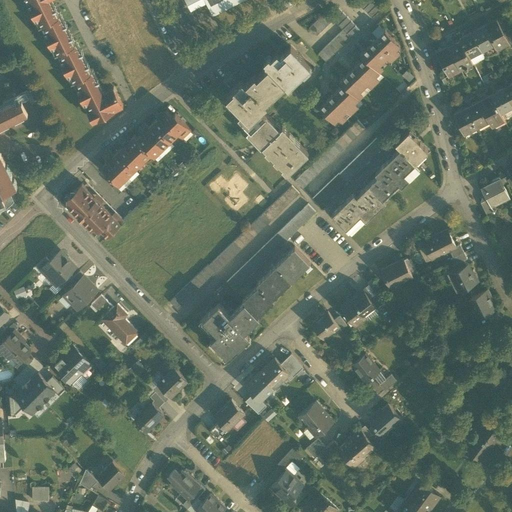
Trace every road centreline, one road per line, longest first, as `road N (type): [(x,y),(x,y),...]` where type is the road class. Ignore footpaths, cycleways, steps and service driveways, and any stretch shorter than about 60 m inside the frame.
road 1 (residential): [(41,195),(224,386)]
road 2 (residential): [(286,329),(460,193)]
road 3 (residential): [(460,193),(399,0)]
road 4 (residential): [(320,0),(189,73)]
road 5 (residential): [(137,110),(117,73),(94,55),(67,0)]
road 6 (residential): [(137,110),(41,195)]
